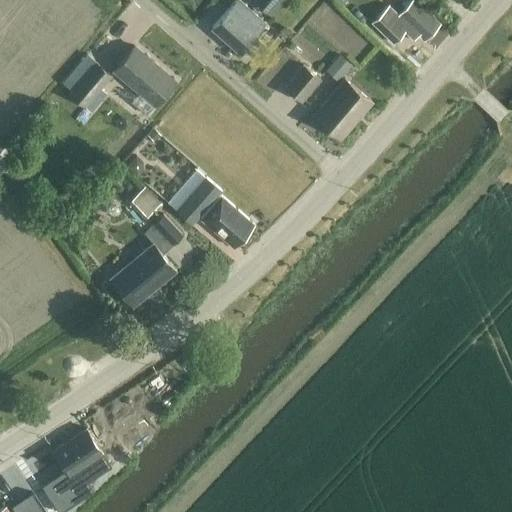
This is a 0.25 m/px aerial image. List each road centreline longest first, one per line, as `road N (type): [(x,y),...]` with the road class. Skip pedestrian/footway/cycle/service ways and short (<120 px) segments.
road 1 (tertiary): [(0,454),(239,284),(344,179)]
road 2 (residential): [(344,179),(140,0)]
road 3 (tertiary): [(344,179),(505,0)]
